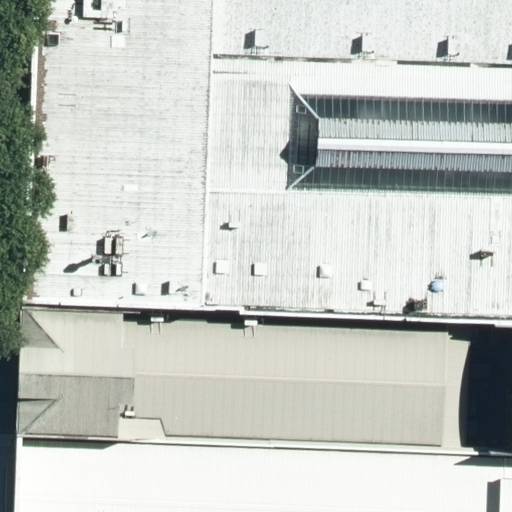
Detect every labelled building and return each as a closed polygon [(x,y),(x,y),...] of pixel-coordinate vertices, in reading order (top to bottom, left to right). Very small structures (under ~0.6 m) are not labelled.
[(27,82),(29,0),(0,0),(0,439),(13,439),(18,305),(27,82)] [(511,0),(29,0),(27,82),(18,305),(505,326),(511,326),(511,0)] [(501,451),(505,326),(18,305),(13,439),(501,451)] [(511,326),(505,326),(501,451),(511,451),(511,326)] [(0,511),(11,511),(13,439),(0,439),(0,511)] [(511,511),(511,451),(501,451),(13,439),(11,511),(511,511)]
